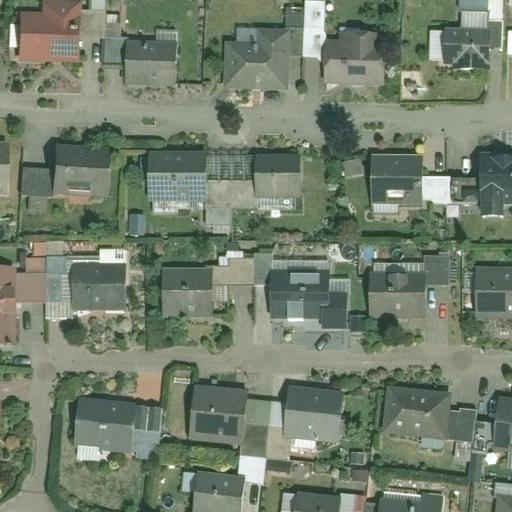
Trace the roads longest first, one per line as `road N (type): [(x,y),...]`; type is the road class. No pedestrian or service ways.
road 1 (residential): [(511,366),(53,365),(37,511)]
road 2 (residential): [(511,126),(0,108)]
